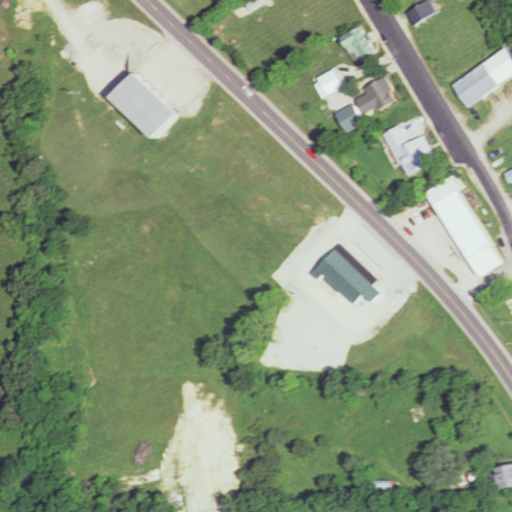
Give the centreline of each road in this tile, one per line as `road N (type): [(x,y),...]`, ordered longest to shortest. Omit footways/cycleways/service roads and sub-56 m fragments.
road 1 (primary): [(511,375),(461,304),(145,0)]
road 2 (residential): [(511,221),(379,0)]
